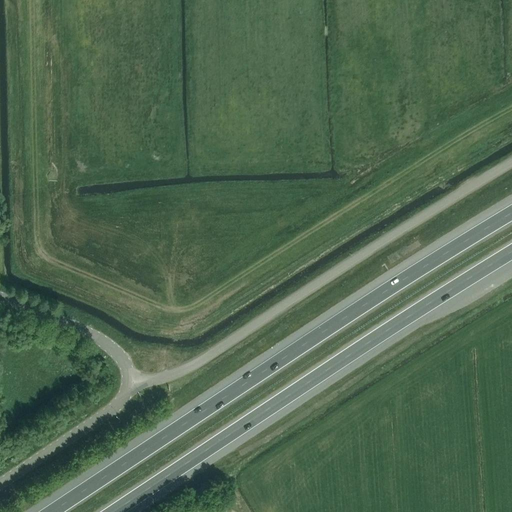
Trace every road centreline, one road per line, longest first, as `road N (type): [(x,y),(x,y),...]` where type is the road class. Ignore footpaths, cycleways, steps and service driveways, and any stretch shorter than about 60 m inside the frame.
road 1 (motorway): [(511,213),(51,511)]
road 2 (motorway): [(113,511),(511,252)]
road 3 (unclassified): [(511,166),(193,368),(130,381)]
road 4 (unclassified): [(0,485),(107,416),(130,381)]
road 5 (unclassified): [(130,381),(120,351),(97,334),(0,296)]
